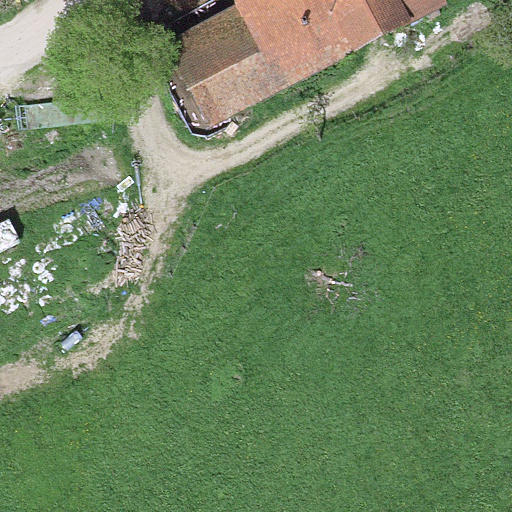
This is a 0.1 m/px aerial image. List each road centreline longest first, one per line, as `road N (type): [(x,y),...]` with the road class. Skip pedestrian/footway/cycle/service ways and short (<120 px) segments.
road 1 (track): [(139,0),(132,101),(165,172),(244,144),(388,66)]
road 2 (track): [(165,172),(149,279),(129,319),(0,381)]
road 3 (track): [(511,8),(388,66)]
